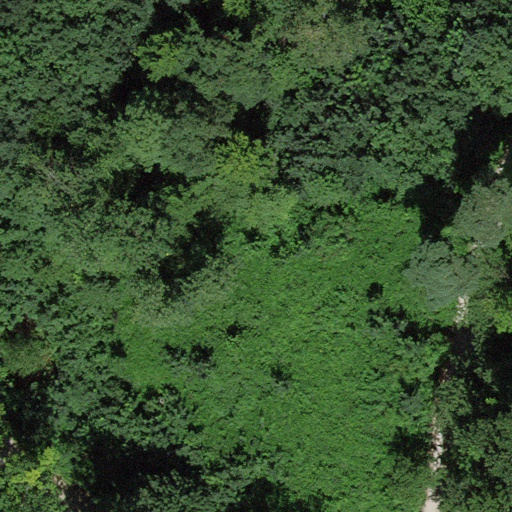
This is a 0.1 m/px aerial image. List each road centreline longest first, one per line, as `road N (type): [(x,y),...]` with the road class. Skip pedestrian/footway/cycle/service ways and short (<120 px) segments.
road 1 (track): [(511,157),(467,272),(434,511)]
road 2 (track): [(102,511),(0,417)]
